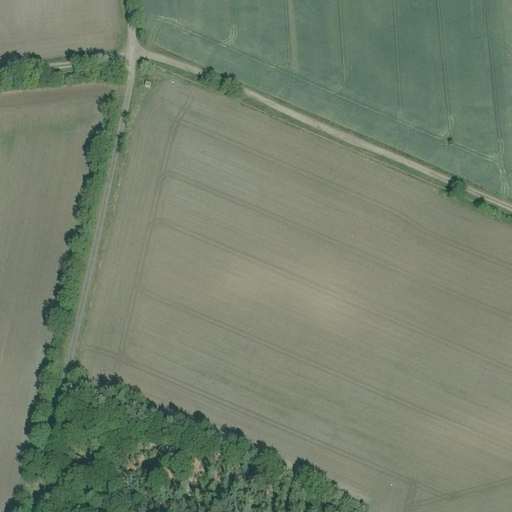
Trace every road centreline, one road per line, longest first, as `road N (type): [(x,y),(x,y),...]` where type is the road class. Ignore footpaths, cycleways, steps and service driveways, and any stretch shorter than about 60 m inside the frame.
road 1 (track): [(511,208),(196,67),(132,52),(0,73)]
road 2 (unclassified): [(126,0),(132,52),(125,116),(38,511)]
